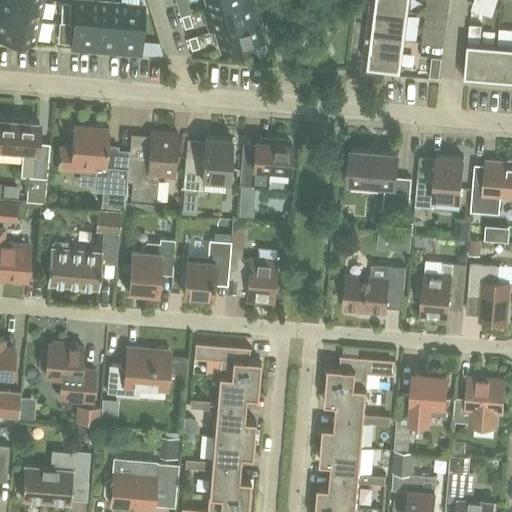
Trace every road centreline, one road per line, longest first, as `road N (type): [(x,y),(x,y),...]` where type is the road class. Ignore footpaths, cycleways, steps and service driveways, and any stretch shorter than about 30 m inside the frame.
road 1 (residential): [(511,122),(0,80)]
road 2 (residential): [(282,330),(0,309)]
road 3 (residential): [(511,348),(319,333)]
road 4 (residential): [(282,330),(263,511)]
road 5 (residential): [(300,511),(319,333)]
